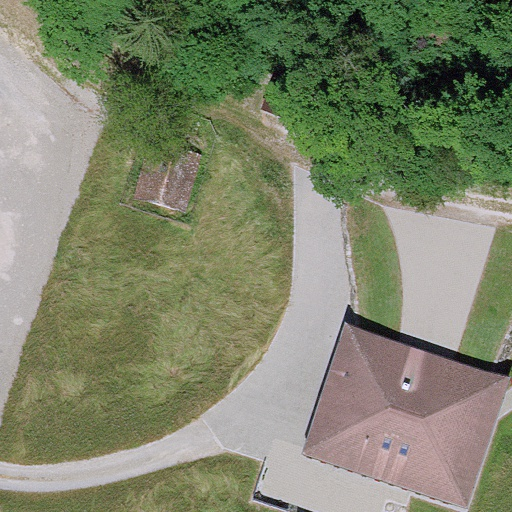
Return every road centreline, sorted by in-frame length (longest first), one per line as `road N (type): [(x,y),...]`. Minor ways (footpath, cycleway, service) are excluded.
road 1 (residential): [(0,472),(85,472),(215,428),(281,368),(318,271),(323,152)]
road 2 (track): [(511,208),(448,198),(323,152)]
